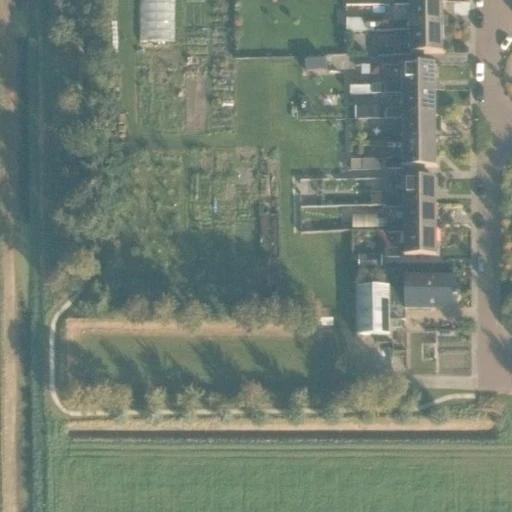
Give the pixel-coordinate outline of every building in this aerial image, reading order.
[(395,22),(395,30),(411,30),(411,27),(443,27),(443,2),(411,2),(411,6),(411,22),(395,22)] [(395,30),(395,22),(382,22),(382,19),(366,19),(366,31),(382,31),(395,30)] [(443,55),(443,27),(411,27),(411,30),(411,47),(394,47),(394,57),(411,57),(411,55),(443,55)] [(331,60),(310,60),(311,73),(331,73),(331,60)] [(403,66),(403,84),(387,84),(387,94),(403,93),(403,90),(436,90),(436,65),(403,66)] [(381,66),(371,66),(371,76),(381,76),(381,66)] [(387,94),(387,84),(372,84),(372,87),(350,87),(350,94),(372,94),(387,94)] [(436,116),(436,90),(403,90),(403,93),(404,110),(387,111),(387,119),(403,119),(403,116),(436,116)] [(371,120),(384,120),(384,107),(371,107),(371,120)] [(387,144),(403,144),(403,142),(437,141),(436,116),(403,116),(403,119),(404,135),(386,135),(387,144)] [(437,167),(437,141),(403,142),(403,144),(404,160),(386,160),(386,169),(404,169),(404,167),(437,167)] [(404,199),(388,199),(388,207),(404,208),(404,205),(437,205),(437,178),(404,178),(404,199)] [(388,207),(388,199),(388,194),(371,195),(371,205),(371,208),(388,207)] [(437,230),(437,205),(404,205),(404,208),(404,223),(388,223),(388,233),(404,233),(404,230),(437,230)] [(387,228),(387,220),(377,220),(377,228),(387,228)] [(404,230),(404,233),(405,249),(388,249),(388,258),(405,258),(405,257),(437,256),(437,230),(404,230)] [(359,268),(382,268),(382,256),(359,256),(359,268)] [(389,336),(388,323),(406,323),(406,309),(457,309),(457,276),(405,276),(405,290),(388,290),(388,288),(357,289),(358,337),(389,336)] [(309,311),(309,322),(329,322),(329,311),(309,311)]
